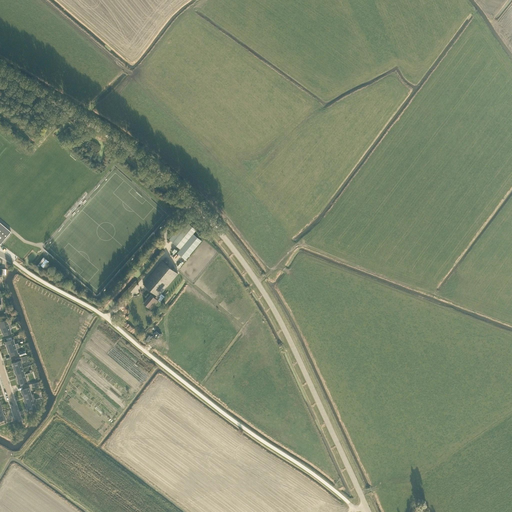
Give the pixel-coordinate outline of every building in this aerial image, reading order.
[(0,243),(1,244),(1,243),(11,232),(0,222),(0,243)] [(185,227),(173,242),(180,248),(193,233),(185,227)] [(144,283),(148,287),(147,287),(154,293),(152,295),(151,294),(144,303),(151,309),(158,300),(157,300),(159,297),(158,296),(164,288),(164,289),(178,273),(163,261),(144,283)] [(8,324),(6,319),(0,321),(0,324),(0,325),(0,324),(0,327),(0,329),(12,325),(11,323),(8,324)] [(11,333),(9,328),(12,327),(12,325),(0,329),(2,333),(3,332),(4,336),(11,333)] [(13,339),(6,342),(7,345),(6,345),(7,349),(18,345),(18,343),(15,344),(13,339)] [(9,353),(10,356),(18,353),(16,348),(19,347),(18,345),(7,349),(8,353),(9,353)] [(20,360),(12,363),(13,366),(14,370),(22,367),(20,360)] [(15,374),(16,374),(17,377),(25,374),(22,367),(14,370),(15,374)] [(17,380),(19,384),(27,381),(25,374),(17,377),(18,380),(17,380)] [(29,387),(21,390),(22,394),(23,397),(31,394),(29,387)] [(24,400),(25,404),(33,401),(31,394),(23,397),(24,400)] [(26,408),(27,408),(28,411),(36,408),(33,401),(25,404),(26,408)]
